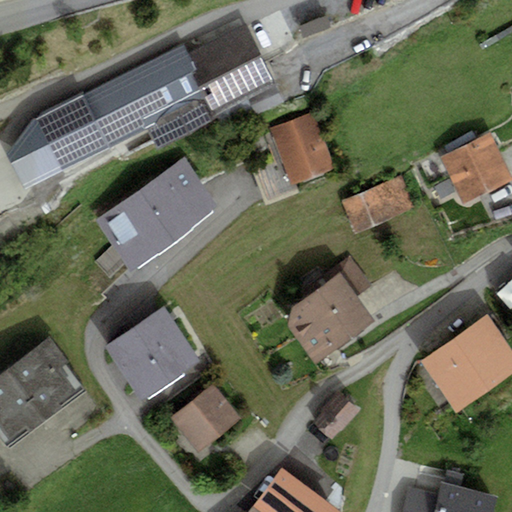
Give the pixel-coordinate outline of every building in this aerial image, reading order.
[(245,26),(188,53),(217,115),(274,88),(245,26)] [(32,120),(8,156),(25,192),(149,131),(157,151),(220,120),(217,115),(188,53),(183,45),(32,120)] [(313,112),(270,128),(291,185),(335,168),(313,112)] [(511,178),(488,132),(440,157),(464,204),(511,179),(511,178)] [(185,158),(96,221),(130,269),(219,206),(185,158)] [(397,178),(341,202),(356,236),(412,212),(397,178)] [(340,274),(357,297),(371,286),(349,257),(335,268),(340,274)] [(293,309),(288,328),(315,366),(376,323),(357,297),(340,274),(293,309)] [(511,279),(497,292),(510,307),(511,305),(511,279)] [(201,363),(164,308),(105,348),(143,402),(201,363)] [(511,348),(487,314),(420,362),(457,414),(511,374),(511,348)] [(49,339),(0,374),(0,430),(12,446),(82,395),(62,367),(67,363),(49,339)] [(213,386),(170,419),(197,455),(241,421),(213,386)] [(338,391),(322,409),(324,411),(313,424),(332,440),(340,432),(341,433),(360,410),(338,391)] [(260,511),(340,511),(282,468),(253,507),(260,511)] [(445,482),(441,481),(438,495),(409,488),(402,511),(493,511),(497,496),(461,487),(463,475),(448,471),(445,482)]
